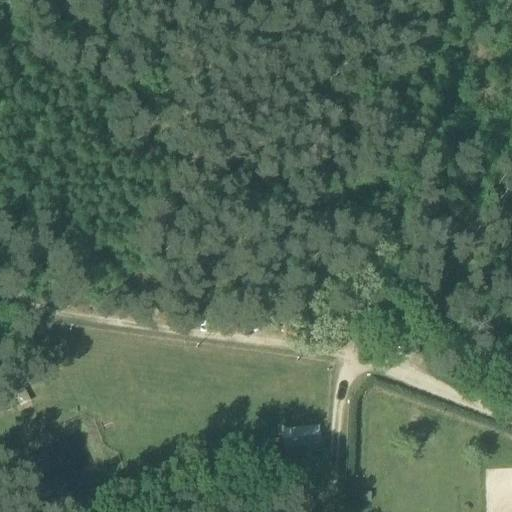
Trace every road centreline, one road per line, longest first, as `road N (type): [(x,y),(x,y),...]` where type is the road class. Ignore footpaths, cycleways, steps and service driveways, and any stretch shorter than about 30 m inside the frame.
road 1 (track): [(0,294),(351,360)]
road 2 (track): [(511,416),(351,360)]
road 3 (track): [(329,511),(351,360)]
